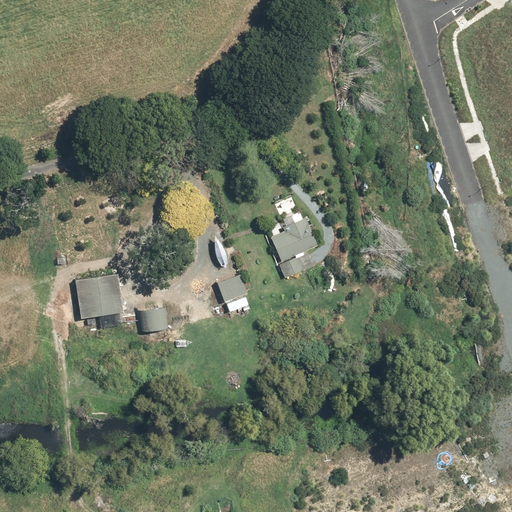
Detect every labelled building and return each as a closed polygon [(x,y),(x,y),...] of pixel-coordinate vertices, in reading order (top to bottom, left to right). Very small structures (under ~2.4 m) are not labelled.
[(302,221),(266,238),(278,263),(314,246),(302,221)] [(301,259),(280,269),(285,279),(305,268),(301,259)] [(238,279),(216,286),(220,299),(242,293),(238,279)] [(118,280),(80,286),(85,317),(123,311),(118,280)] [(168,309),(139,314),(142,329),(171,325),(168,309)]
